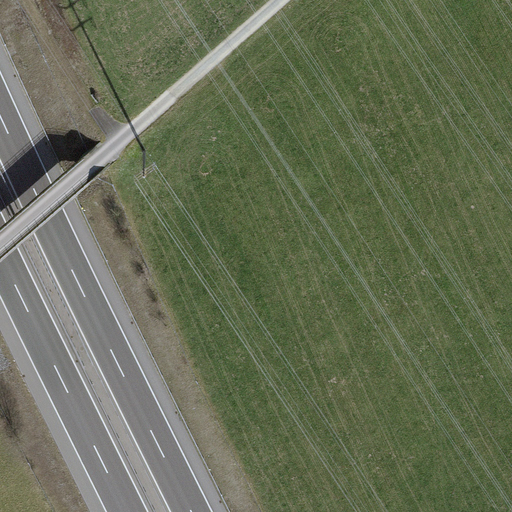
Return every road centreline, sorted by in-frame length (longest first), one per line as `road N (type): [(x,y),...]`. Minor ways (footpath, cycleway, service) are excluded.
road 1 (motorway): [(190,511),(0,115)]
road 2 (motorway): [(0,252),(127,511)]
road 3 (track): [(284,0),(123,139)]
road 4 (track): [(123,139),(55,43),(37,0)]
road 5 (track): [(123,139),(0,245)]
